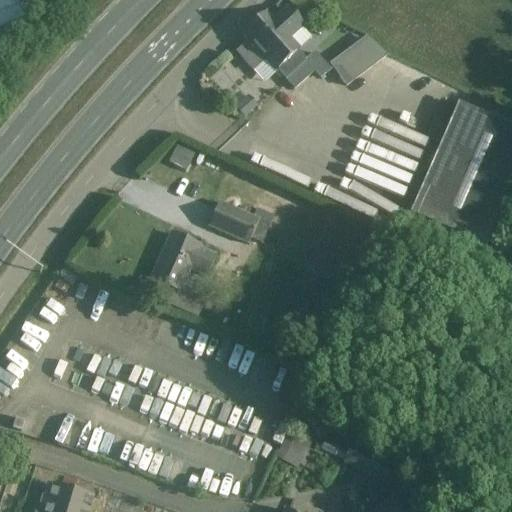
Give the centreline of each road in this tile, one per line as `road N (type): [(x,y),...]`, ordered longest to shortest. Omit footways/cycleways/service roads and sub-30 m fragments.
road 1 (unclassified): [(0,300),(156,101),(257,0)]
road 2 (primary): [(0,250),(135,77),(210,0)]
road 3 (primary): [(143,0),(0,155)]
